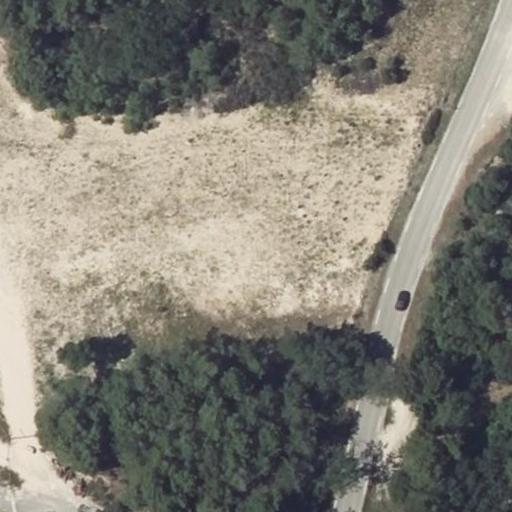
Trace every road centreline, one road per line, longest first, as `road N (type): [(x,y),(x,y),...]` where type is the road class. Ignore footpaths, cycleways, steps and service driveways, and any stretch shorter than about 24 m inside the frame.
road 1 (tertiary): [(347,511),(387,327),(511,1)]
road 2 (track): [(32,505),(0,312)]
